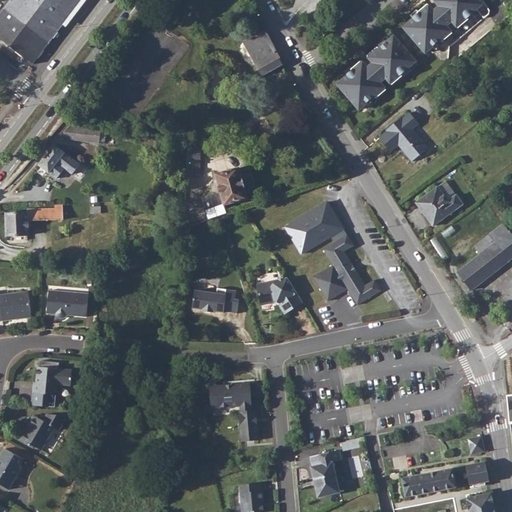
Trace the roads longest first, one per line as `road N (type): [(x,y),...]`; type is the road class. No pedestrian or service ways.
road 1 (residential): [(290,511),(279,357),(450,314)]
road 2 (secondary): [(450,314),(298,67)]
road 3 (secondary): [(511,511),(477,361)]
road 4 (secondary): [(63,100),(140,0)]
road 5 (secondary): [(116,0),(42,95)]
